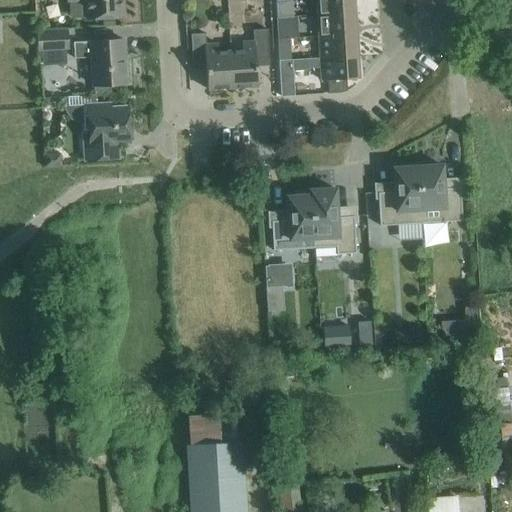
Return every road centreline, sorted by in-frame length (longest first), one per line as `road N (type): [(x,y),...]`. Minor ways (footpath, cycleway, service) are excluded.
road 1 (residential): [(166,0),(172,93),(179,114),(205,119),(347,110),(451,4)]
road 2 (residential): [(0,253),(87,185),(118,183)]
